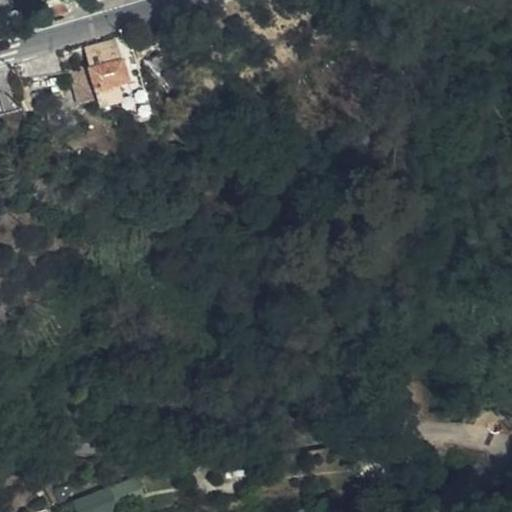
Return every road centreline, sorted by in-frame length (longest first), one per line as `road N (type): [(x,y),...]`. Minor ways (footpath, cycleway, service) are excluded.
road 1 (residential): [(0,477),(460,432),(488,449),(494,475),(462,511)]
road 2 (secondary): [(0,52),(192,0)]
